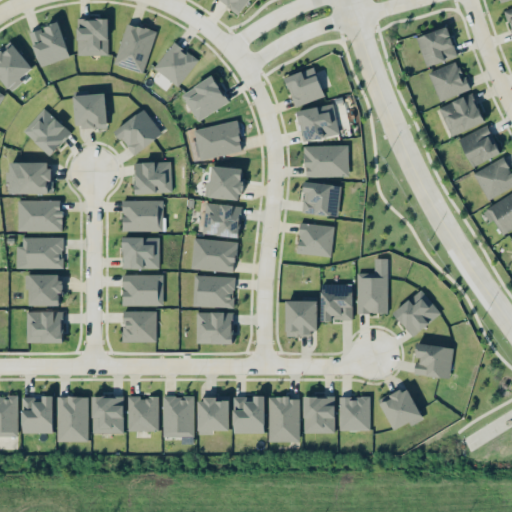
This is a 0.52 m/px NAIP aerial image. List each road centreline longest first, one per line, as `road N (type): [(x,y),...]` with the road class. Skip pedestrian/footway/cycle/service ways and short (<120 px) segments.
road 1 (residential): [(0,366),(340,366),(373,354)]
road 2 (tertiary): [(511,322),(415,168),(350,0)]
road 3 (residential): [(244,69),(265,111),(274,157),(263,366)]
road 4 (residential): [(0,12),(28,0),(175,8),(215,35),(244,69)]
road 5 (residential): [(93,170),(93,366)]
road 6 (residential): [(244,69),(316,27),(411,0)]
